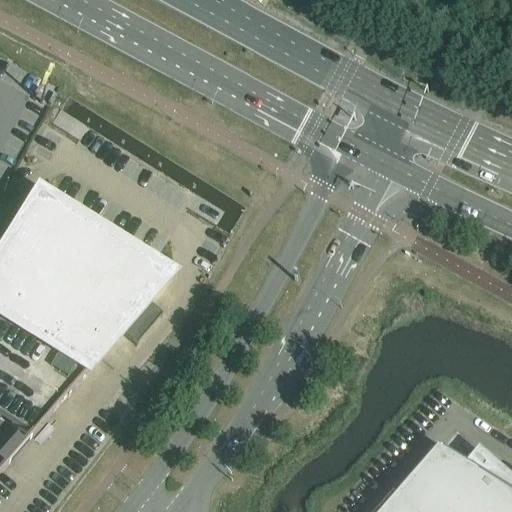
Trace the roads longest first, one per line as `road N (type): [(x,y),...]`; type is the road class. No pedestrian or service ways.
road 1 (unclassified): [(351,147),(216,385),(134,502)]
road 2 (unclassified): [(174,511),(265,397),(387,165)]
road 3 (primary): [(78,0),(351,147)]
road 4 (primary): [(399,107),(200,0)]
road 5 (primary): [(387,165),(511,224)]
road 6 (primary): [(511,159),(399,107)]
